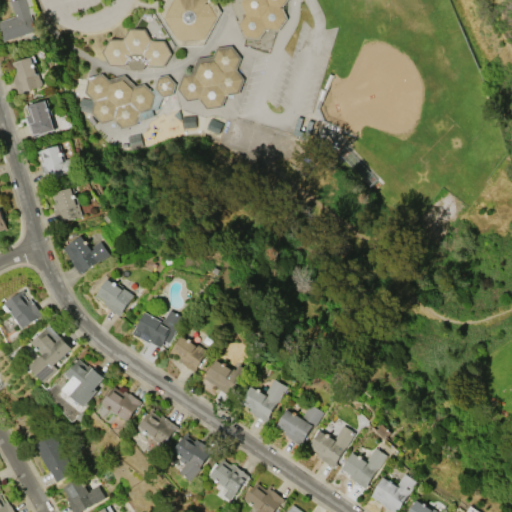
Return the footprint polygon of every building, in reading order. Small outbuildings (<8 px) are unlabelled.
[(0,31),(0,21),(15,16),(10,1),(13,0),(30,0),(35,13),(31,14),(36,31),(3,41),(0,31)] [(202,45),(179,46),(159,12),(165,0),(213,0),(221,11),(202,45)] [(240,0),(248,17),(238,21),(245,39),(289,22),(282,5),(290,1),(289,0),(240,0)] [(129,28),(144,28),(151,39),(163,40),(171,53),(163,66),(147,66),(146,62),(141,70),(130,69),(126,62),(124,65),(109,65),(101,51),(109,38),(122,39),(129,28)] [(196,58),(191,74),(183,75),(178,91),(184,93),(185,101),(196,99),(204,102),(205,109),(222,106),(226,94),(239,92),(242,84),(239,63),(242,55),(234,52),(233,45),(216,47),(213,56),(196,58)] [(34,56),(43,85),(24,91),(24,92),(19,94),(14,79),(15,79),(13,74),(16,73),(12,62),(34,56)] [(90,113),(93,100),(83,92),(87,77),(101,73),(108,79),(124,74),(135,85),(143,83),(154,94),(153,98),(159,100),(156,110),(150,108),(152,113),(140,117),(139,112),(136,124),(122,128),(112,120),(101,123),(90,113)] [(157,78),(167,75),(175,84),(171,96),(162,97),(154,89),(157,78)] [(46,132),(47,133),(32,137),(26,115),(29,114),(27,105),(46,100),(55,129),(46,132)] [(74,157),(64,160),(59,144),(37,152),(47,181),(78,171),(74,157)] [(52,193),(73,187),(81,215),(62,220),(63,223),(57,224),(53,209),(54,209),(52,204),(55,203),(52,193)] [(100,241),(109,255),(100,261),(99,260),(80,273),(63,247),(83,234),(91,247),(100,241)] [(104,304),(106,301),(98,296),(96,298),(94,297),(109,277),(117,283),(119,284),(120,283),(124,286),(123,287),(133,295),(121,311),(122,312),(120,315),(104,304)] [(21,328),(4,303),(24,290),(25,292),(24,292),(29,299),(30,299),(33,302),(41,314),(21,328)] [(150,341),(149,343),(132,333),(145,311),(151,315),(153,313),(163,320),(169,309),(184,318),(168,344),(164,341),(161,347),(150,341)] [(57,369),(43,382),(27,366),(40,354),(30,343),(50,325),(71,348),(53,365),(57,369)] [(177,360),(179,357),(172,352),(171,353),(169,352),(183,333),(207,351),(195,367),(196,368),(193,371),(177,360)] [(97,390),(83,406),(62,389),(70,380),(64,375),(78,358),(87,366),(88,365),(92,368),(93,367),(94,368),(94,367),(104,375),(103,376),(104,377),(94,388),(97,390)] [(204,378),(216,359),(232,369),(233,368),(235,369),(238,365),(245,369),(228,395),(217,387),(204,378)] [(273,378),(287,387),(278,402),(276,401),(267,417),(268,418),(265,422),(252,414),(253,413),(249,411),(250,408),(243,404),(242,407),(238,405),(250,383),(265,392),(273,378)] [(126,421),(101,403),(114,386),(123,393),(125,391),(128,393),(129,393),(141,401),(126,421)] [(310,403),(323,412),(314,426),(312,424),(299,444),(283,433),(285,430),(278,426),(276,429),(274,427),(288,407),(301,416),(310,403)] [(162,446),(138,428),(152,408),(155,409),(153,412),(159,417),(161,415),(177,427),(162,446)] [(308,447),(319,429),(334,438),(343,425),(354,432),(333,467),(320,459),(320,458),(316,456),(318,453),(308,447)] [(55,482),(48,470),(47,471),(37,455),(39,454),(31,441),(49,431),(72,472),(55,482)] [(178,473),(184,464),(171,454),(187,432),(189,433),(187,436),(194,441),(196,439),(212,450),(190,481),(178,473)] [(353,450),(366,459),(375,447),(387,455),(365,488),(348,476),(350,474),(343,469),(342,470),(340,469),(353,450)] [(222,495),(226,490),(209,476),(222,459),(231,466),(232,464),(248,476),(230,500),(222,495)] [(396,511),(394,511),(383,505),(384,504),(371,496),(384,475),(397,484),(404,473),(417,481),(396,511)] [(61,487),(80,475),(89,489),(96,485),(104,498),(79,511),(72,511),(67,502),(68,502),(65,498),(67,496),(61,487)] [(253,511),(256,509),(244,499),(257,482),(266,489),(270,484),(272,486),(270,489),(272,491),(272,490),(284,499),(273,511),(253,511)] [(0,511),(0,492),(2,491),(14,511),(0,511)] [(407,511),(417,498),(438,511),(407,511)]
